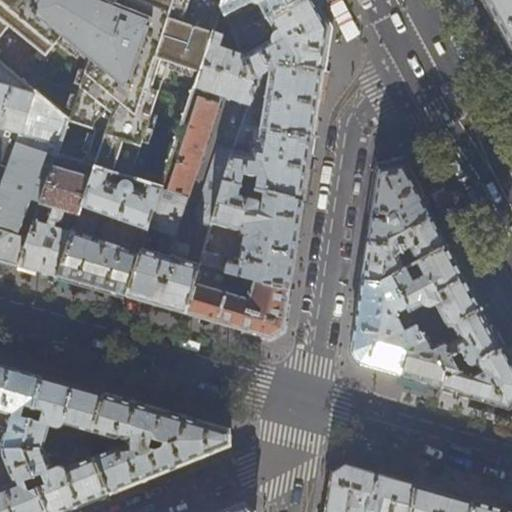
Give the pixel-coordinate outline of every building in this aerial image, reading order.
[(0,0),(0,40),(9,30),(37,53),(43,58),(44,59),(62,34),(89,57),(68,121),(56,156),(95,167),(112,172),(146,183),(162,187),(176,145),(179,137),(195,88),(221,8),(223,0),(0,0)] [(223,0),(221,8),(227,21),(233,36),(300,0),(223,0)] [(321,12),(314,0),(300,0),(233,36),(238,47),(248,42),(250,46),(273,34),(272,37),(272,40),(242,56),(252,80),(278,65),(323,71),(326,50),(329,28),(321,12)] [(511,0),(484,0),(511,49),(511,0)] [(218,48),(227,21),(221,8),(195,88),(249,106),(255,87),(252,80),(242,56),(218,48)] [(38,63),(43,58),(37,53),(32,58),(38,63)] [(278,65),(252,80),(255,87),(249,106),(242,126),(313,137),(318,101),(323,71),(278,65)] [(27,87),(32,91),(38,84),(33,79),(27,87)] [(0,260),(19,266),(33,226),(24,223),(32,199),(40,202),(53,166),(56,156),(68,121),(36,94),(0,83),(0,260)] [(184,138),(179,137),(176,145),(181,147),(166,191),(162,189),(149,228),(175,236),(219,105),(198,98),(184,138)] [(308,169),(313,137),(242,126),(236,143),(249,146),(249,149),(253,150),(251,151),(250,153),(249,154),(233,152),(223,182),(239,186),(263,192),(303,202),(308,169)] [(211,224),(223,182),(233,152),(234,149),(219,144),(196,213),(199,220),(211,224)] [(369,230),(367,242),(388,245),(389,240),(432,217),(403,164),(378,168),(372,212),(377,213),(377,218),(371,218),(369,230)] [(92,179),(53,166),(40,202),(40,205),(54,209),(48,226),(34,222),(33,226),(19,266),(37,271),(57,277),(73,233),(56,228),(58,223),(62,224),(66,212),(79,216),(92,179)] [(109,182),(112,172),(95,167),(92,179),(79,216),(73,233),(57,277),(92,287),(126,297),(140,254),(93,237),(101,214),(147,231),(149,228),(162,189),(162,187),(146,183),(143,192),(134,190),(134,188),(134,187),(133,184),(132,183),(131,182),(128,181),(126,181),(124,181),(123,181),(122,182),(121,183),(119,185),(109,182)] [(237,195),(239,186),(223,182),(211,224),(236,232),(240,230),(242,236),(238,265),(223,263),(224,257),(203,251),(199,265),(199,266),(220,271),(249,278),(289,289),(296,246),(303,202),(263,192),(261,210),(257,209),(257,202),(256,199),(237,195)] [(447,245),(432,217),(389,240),(388,245),(367,242),(361,281),(379,282),(390,276),(447,245)] [(141,249),(140,254),(126,297),(153,304),(185,314),(199,266),(199,265),(185,261),(189,247),(172,242),(168,257),(141,249)] [(447,245),(390,276),(408,310),(410,312),(423,305),(424,306),(425,307),(426,307),(429,308),(430,308),(432,307),(433,307),(434,306),(435,305),(438,311),(416,323),(424,339),(438,332),(481,308),(447,245)] [(218,277),(220,271),(199,266),(185,314),(231,327),(270,338),(283,330),(289,289),(249,278),(247,285),(252,286),(249,301),(244,300),(246,291),(221,285),(220,286),(211,284),(213,276),(218,277)] [(369,367),(398,375),(406,349),(424,339),(416,323),(410,312),(408,310),(390,276),(379,282),(361,281),(356,317),(350,351),(358,364),(369,367)] [(481,308),(438,332),(451,356),(456,353),(457,354),(462,351),(467,361),(462,363),(465,369),(502,348),(481,308)] [(438,332),(424,339),(406,349),(398,375),(420,382),(441,388),(445,375),(451,377),(465,369),(462,363),(457,366),(451,356),(438,332)] [(511,365),(502,348),(465,369),(451,377),(445,375),(441,388),(474,398),(508,408),(511,402),(511,365)] [(10,367),(0,364),(0,411),(9,414),(1,441),(1,449),(21,448),(41,376),(10,367)] [(73,385),(41,376),(21,448),(41,447),(43,447),(49,425),(56,427),(58,427),(59,427),(62,426),(63,424),(64,422),(92,431),(103,394),(73,385)] [(161,411),(103,394),(92,431),(114,438),(124,439),(124,447),(113,448),(92,456),(108,494),(159,473),(229,445),(228,430),(161,411)] [(51,469),(41,447),(21,448),(46,511),(62,511),(79,505),(108,494),(92,456),(63,469),(61,466),(60,465),(58,465),(57,466),(51,469)] [(46,511),(21,448),(1,449),(1,457),(12,484),(0,488),(0,511),(46,511)] [(379,474),(345,464),(332,472),(328,498),(325,511),(410,511),(415,484),(379,474)] [(470,511),(472,501),(444,492),(415,484),(410,511),(470,511)] [(511,511),(472,501),(470,511),(511,511)]
